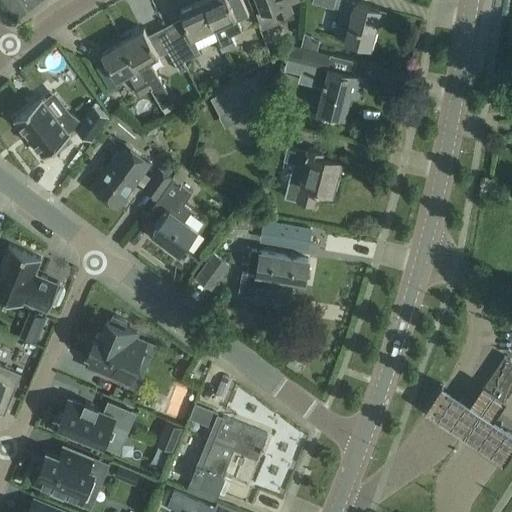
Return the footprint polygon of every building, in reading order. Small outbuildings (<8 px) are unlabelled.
[(203,0),(202,1),(214,29),(219,40),(230,35),(241,30),(237,21),(249,16),(241,0),(203,0)] [(258,0),(262,9),(256,12),(262,28),(281,21),(279,17),(292,12),(289,4),(297,0),(258,0)] [(342,9),(334,38),(371,47),(380,10),(341,0),(336,0),(334,7),(342,9)] [(183,19),(165,28),(182,61),(199,54),(192,38),(214,29),(202,1),(179,11),(183,19)] [(144,29),(122,42),(144,79),(150,90),(161,108),(172,102),(148,61),(160,54),(170,55),(180,72),(185,69),(187,68),(182,61),(165,28),(148,36),(144,29)] [(299,46),(301,40),(299,34),(289,38),(291,44),(299,46)] [(230,35),(219,40),(218,41),(220,46),(223,45),(225,51),(235,47),(230,35)] [(122,42),(101,54),(116,81),(127,74),(133,85),(144,79),(122,42)] [(364,77),(330,68),(330,67),(328,67),(331,56),(290,45),(284,68),(301,72),(298,81),(327,88),(320,115),(323,121),(333,123),(339,120),(340,115),(345,116),(351,93),(359,95),(364,77)] [(225,91),(241,120),(264,108),(248,78),(225,91)] [(144,79),(133,85),(140,96),(150,90),(144,79)] [(82,120),(71,112),(61,120),(42,97),(15,118),(43,154),(70,133),(69,132),(75,127),(77,128),(76,129),(91,139),(109,115),(94,104),(82,120)] [(118,206),(140,176),(151,161),(126,144),(120,153),(118,151),(114,158),(115,159),(94,188),(118,206)] [(285,197),(299,201),(314,205),(318,189),(332,193),(341,160),(322,155),(323,152),(310,148),(309,152),(289,146),(285,160),(299,164),(295,179),(289,182),(285,197)] [(156,199),(170,182),(174,176),(161,165),(143,188),(156,199)] [(198,231),(185,221),(193,210),(185,204),(193,193),(174,179),(147,216),(156,223),(156,224),(157,223),(160,225),(155,232),(169,242),(166,246),(177,255),(180,251),(182,252),(198,231)] [(239,225),(253,227),(255,213),(241,211),(239,225)] [(269,224),(267,242),(312,250),(315,232),(269,224)] [(0,264),(0,293),(22,303),(23,299),(48,309),(59,282),(35,272),(41,257),(9,244),(0,264)] [(254,250),(251,265),(250,274),(244,273),(241,295),(256,297),(258,286),(273,288),(272,294),(291,297),(294,280),(307,282),(311,260),(254,250)] [(212,289),(231,264),(214,252),(195,277),(212,289)] [(128,383),(145,341),(134,337),(137,331),(124,326),(127,320),(113,315),(110,320),(107,319),(101,334),(97,332),(88,353),(92,354),(87,366),(128,383)] [(39,329),(26,323),(21,334),(35,340),(39,329)] [(85,352),(70,351),(69,363),(84,364),(85,352)] [(511,360),(505,356),(485,384),(504,396),(511,384),(511,360)] [(0,393),(11,398),(21,372),(0,363),(0,393)] [(470,407),(443,387),(425,413),(504,466),(511,455),(511,432),(495,422),(508,402),(483,385),(470,407)] [(70,398),(59,425),(74,431),(72,435),(84,440),(86,436),(103,443),(111,425),(123,430),(132,410),(108,401),(104,412),(98,409),(99,406),(86,400),(84,404),(70,398)] [(219,492),(226,475),(224,474),(236,445),(258,454),(257,457),(258,457),(268,433),(223,416),(203,466),(197,464),(190,480),(219,492)] [(162,431),(177,438),(181,427),(167,421),(162,431)] [(47,452),(35,482),(53,489),(51,493),(63,498),(65,494),(81,501),(93,471),(88,468),(92,457),(65,445),(60,457),(47,452)] [(139,472),(123,466),(118,477),(135,483),(139,472)] [(168,487),(162,502),(167,505),(173,490),(168,487)] [(173,490),(167,505),(185,511),(212,511),(215,506),(173,490)]
